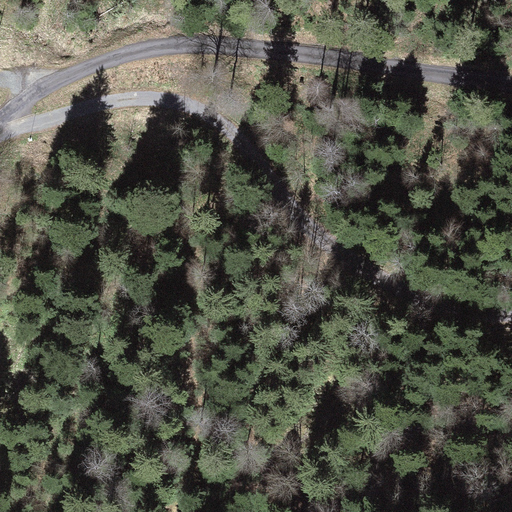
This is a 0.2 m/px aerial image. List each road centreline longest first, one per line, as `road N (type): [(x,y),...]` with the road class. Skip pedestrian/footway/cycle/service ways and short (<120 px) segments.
road 1 (track): [(511,318),(484,319),(382,278),(324,234),(214,118),(153,94),(17,125),(2,116)]
road 2 (unclassified): [(511,79),(439,58),(284,44),(174,45),(83,68),(0,119)]
